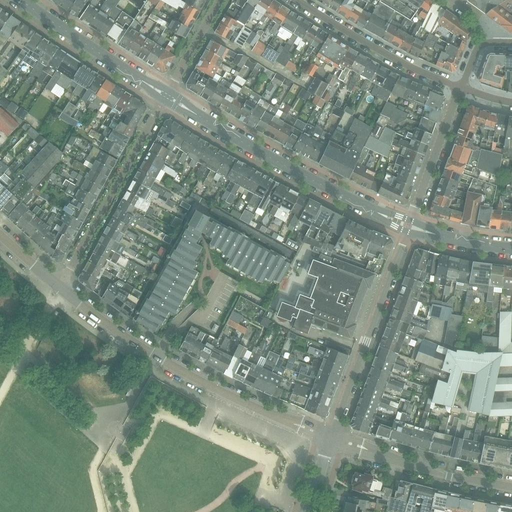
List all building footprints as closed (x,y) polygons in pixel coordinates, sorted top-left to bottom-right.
[(63,0),(60,6),(68,12),(75,0),(63,0)] [(75,0),(68,12),(76,17),(87,0),(75,0)] [(97,0),(87,0),(76,17),(89,25),(99,11),(95,8),(99,1),(97,0)] [(105,0),(103,4),(99,11),(89,25),(105,36),(115,22),(120,15),(122,11),(133,19),(135,20),(148,0),(105,0)] [(180,0),(163,0),(169,3),(167,5),(176,9),(178,5),(184,8),(177,21),(191,28),(200,10),(184,2),(180,0)] [(205,2),(201,0),(185,0),(184,2),(200,10),(205,2)] [(233,0),(232,2),(243,8),(247,0),(233,0)] [(260,0),(247,0),(243,8),(242,8),(240,11),(234,20),(239,23),(244,26),(250,16),(251,15),(260,0)] [(272,0),(260,0),(251,15),(250,16),(259,21),(272,0)] [(281,5),(273,0),(272,0),(259,21),(263,24),(267,17),(272,20),(281,5)] [(332,0),(328,7),(329,7),(337,13),(345,0),(332,0)] [(345,0),(337,13),(347,19),(355,6),(352,4),(354,0),(345,0)] [(358,0),(355,6),(347,19),(355,24),(363,10),(368,0),(358,0)] [(379,1),(376,0),(368,0),(363,10),(355,24),(363,29),(371,15),(366,12),(370,5),(375,8),(379,1)] [(425,0),(379,0),(379,1),(396,12),(405,17),(410,20),(420,7),(425,0)] [(434,2),(431,0),(425,0),(420,7),(428,12),(434,2)] [(467,0),(466,1),(485,15),(492,10),(507,3),(507,1),(508,0),(509,1),(510,0),(467,0)] [(511,0),(510,0),(509,1),(508,0),(507,1),(507,3),(492,10),(485,15),(510,33),(511,33),(511,0)] [(396,12),(379,1),(375,8),(371,15),(363,29),(381,39),(389,24),(392,20),(396,12)] [(428,12),(427,15),(424,20),(422,23),(420,28),(425,30),(429,33),(432,35),(434,31),(435,32),(438,24),(444,12),(446,10),(434,2),(428,12)] [(290,11),(281,5),(272,20),(276,23),(273,28),(270,32),(275,36),(277,32),(290,11)] [(0,32),(1,31),(11,16),(2,10),(0,8),(0,32)] [(240,11),(236,9),(233,13),(228,10),(225,14),(234,20),(240,11)] [(471,29),(446,10),(444,12),(438,24),(452,33),(454,34),(466,43),(471,29)] [(302,19),(290,11),(277,32),(289,39),(294,33),(302,19)] [(418,17),(424,20),(427,15),(421,12),(418,17)] [(170,25),(151,14),(149,18),(166,28),(185,38),(191,28),(177,21),(173,19),(170,25)] [(234,20),(225,14),(220,24),(233,32),(234,31),(237,27),(242,30),(244,26),(239,23),(234,20)] [(1,31),(0,32),(0,51),(3,47),(20,22),(11,16),(1,31)] [(410,20),(405,17),(401,25),(398,29),(390,44),(399,49),(407,34),(403,32),(407,24),(411,27),(414,22),(410,20)] [(138,22),(135,20),(133,19),(126,29),(117,44),(127,50),(142,27),(138,24),(138,22)] [(311,24),(302,19),(294,33),(289,39),(280,55),(276,61),(285,67),(289,61),(292,55),(288,53),(298,37),(302,40),(311,24)] [(401,25),(392,20),(389,24),(381,39),(390,44),(398,29),(401,25)] [(418,21),(416,25),(411,36),(407,34),(399,49),(408,54),(416,39),(415,39),(420,28),(422,23),(418,21)] [(29,28),(20,22),(3,47),(0,51),(0,65),(2,67),(3,67),(8,61),(5,59),(14,45),(16,47),(29,28)] [(126,29),(115,22),(105,36),(117,44),(126,29)] [(233,32),(220,24),(215,33),(224,38),(228,41),(231,36),(236,39),(239,34),(234,31),(233,32)] [(321,30),(311,24),(302,40),(299,44),(296,50),(300,52),(306,42),(311,45),(311,46),(321,30)] [(143,27),(142,27),(127,50),(136,56),(148,39),(143,36),(146,32),(141,29),(143,27)] [(35,32),(29,28),(16,47),(22,50),(23,48),(35,32)] [(425,30),(420,28),(415,39),(416,39),(408,54),(417,58),(423,46),(424,43),(419,41),(425,30)] [(329,36),(321,30),(311,46),(311,45),(306,53),(310,56),(311,54),(316,57),(329,36)] [(42,37),(35,32),(23,48),(22,50),(17,57),(22,61),(25,56),(29,58),(42,37)] [(249,37),(241,32),(239,34),(236,39),(234,42),(242,47),(245,42),(249,37)] [(261,37),(252,32),(249,37),(245,42),(254,48),(258,41),(261,37)] [(432,35),(429,33),(424,43),(423,46),(432,49),(436,43),(431,41),(433,36),(432,35)] [(160,37),(156,34),(152,41),(148,39),(136,56),(145,62),(160,37)] [(466,43),(454,34),(449,44),(447,43),(447,44),(463,52),(466,43)] [(338,41),(329,36),(316,57),(325,62),(338,41)] [(439,39),(433,36),(431,41),(436,43),(432,49),(441,53),(441,52),(460,60),(463,52),(447,44),(445,48),(436,44),(439,39)] [(51,43),(42,37),(29,58),(25,56),(22,61),(29,65),(34,68),(51,43)] [(160,37),(145,62),(154,68),(165,50),(161,48),(165,39),(160,37)] [(229,50),(211,40),(206,49),(224,59),(226,55),(235,59),(237,55),(229,50)] [(267,47),(258,41),(254,48),(252,51),(261,57),(267,47)] [(349,48),(338,41),(325,62),(337,69),(340,63),(349,48)] [(59,48),(51,43),(34,68),(42,73),(59,48)] [(169,43),(165,50),(154,68),(162,73),(166,72),(175,56),(169,52),(172,47),(170,46),(171,44),(169,43)] [(280,55),(267,47),(261,57),(273,65),(276,61),(280,55)] [(67,54),(59,48),(42,73),(36,81),(40,84),(47,74),(52,77),(67,54)] [(359,54),(349,48),(340,63),(337,69),(341,72),(338,78),(343,80),(349,69),(359,54)] [(224,59),(206,49),(201,58),(219,68),(226,73),(227,72),(229,74),(232,70),(221,63),(224,59)] [(441,52),(441,53),(436,66),(452,73),(456,71),(460,60),(441,52)] [(82,64),(73,58),(67,54),(52,77),(45,88),(51,92),(56,84),(65,90),(71,80),(82,64)] [(369,59),(359,54),(349,69),(355,72),(349,83),(351,83),(348,88),(352,91),(361,76),(360,75),(369,59)] [(481,71),(478,80),(477,83),(500,90),(501,87),(504,75),(494,72),(497,66),(505,66),(505,54),(490,54),(487,56),(481,71)] [(248,58),(237,55),(235,59),(232,64),(241,69),(248,58)] [(219,68),(201,58),(193,72),(206,80),(207,78),(209,80),(210,79),(212,80),(215,74),(219,68)] [(257,63),(248,58),(241,69),(239,73),(236,77),(234,81),(241,85),(244,80),(242,79),(249,68),(253,71),(257,63)] [(379,65),(369,59),(360,75),(361,76),(366,79),(360,90),(364,92),(366,89),(379,65)] [(296,66),(289,61),(285,67),(292,72),(296,66)] [(266,69),(257,63),(253,71),(252,73),(258,77),(260,73),(262,74),(262,75),(262,76),(266,69)] [(97,74),(87,68),(82,64),(71,80),(78,85),(73,93),(82,98),(97,74)] [(312,64),(306,73),(312,77),(318,67),(312,64)] [(390,71),(379,65),(366,89),(372,92),(370,94),(371,95),(368,102),(373,104),(376,97),(377,97),(390,71)] [(11,77),(15,79),(21,70),(18,67),(11,77)] [(276,74),(266,69),(262,76),(271,81),(276,74)] [(399,76),(390,71),(377,97),(386,102),(387,102),(391,94),(400,76),(399,76)] [(206,80),(193,72),(186,85),(187,89),(200,96),(209,80),(207,78),(206,80)] [(106,80),(97,74),(82,98),(82,99),(81,100),(86,102),(92,93),(96,96),(106,80)] [(222,78),(215,74),(212,80),(210,79),(209,80),(200,96),(208,102),(219,85),(218,84),(222,78)] [(285,80),(276,74),(271,81),(271,82),(280,87),(285,80)] [(329,74),(324,83),(315,78),(308,91),(316,96),(321,98),(325,91),(333,76),(329,74)] [(410,81),(400,76),(391,94),(402,98),(403,97),(410,81)] [(115,86),(106,80),(96,96),(88,109),(97,114),(104,103),(115,86)] [(420,85),(410,81),(403,97),(410,100),(413,101),(420,85)] [(224,88),(221,86),(219,85),(208,102),(218,107),(232,85),(228,82),(224,88)] [(511,83),(509,84),(509,88),(501,87),(500,90),(511,93),(511,83)] [(241,89),(232,84),(232,85),(218,107),(227,113),(241,89)] [(252,91),(244,85),(241,89),(227,113),(236,118),(252,92),(252,91)] [(431,90),(420,85),(413,101),(410,100),(409,103),(413,104),(414,102),(424,106),(424,105),(431,90)] [(124,91),(115,86),(104,103),(108,106),(103,113),(108,117),(108,115),(124,91)] [(443,95),(431,90),(424,105),(432,107),(441,111),(445,99),(443,95)] [(132,96),(124,91),(108,115),(113,118),(115,119),(117,121),(118,119),(132,96)] [(330,95),(325,91),(321,98),(325,101),(328,102),(330,98),(329,97),(330,95)] [(261,98),(252,92),(236,118),(245,123),(260,99),(261,99),(261,98)] [(121,123),(133,130),(146,108),(145,104),(132,96),(118,119),(122,121),(121,123)] [(321,98),(316,96),(311,103),(317,106),(321,98)] [(325,101),(321,98),(317,106),(321,109),(325,101)] [(9,105),(2,99),(0,100),(0,103),(2,104),(7,109),(9,105)] [(260,99),(245,123),(254,129),(270,104),(261,99),(260,99)] [(19,107),(11,102),(9,105),(7,109),(14,114),(19,107)] [(387,102),(386,102),(377,121),(386,125),(389,120),(398,124),(405,120),(408,114),(403,112),(397,109),(395,109),(396,107),(387,102)] [(77,108),(69,103),(62,113),(54,107),(42,125),(37,133),(39,134),(49,142),(62,153),(67,144),(73,133),(78,123),(79,122),(70,116),(73,111),(74,112),(77,108)] [(280,106),(276,104),(274,107),(270,104),(254,129),(263,134),(274,117),(278,110),(280,106)] [(291,108),(287,105),(284,113),(278,110),(274,117),(263,134),(273,139),(283,122),(287,115),(291,108)] [(342,111),(334,106),(331,114),(341,118),(344,112),(342,111)] [(345,106),(342,111),(344,112),(352,116),(355,112),(345,106)] [(467,108),(464,117),(459,129),(475,134),(478,125),(474,124),(479,109),(472,106),(467,108)] [(441,111),(432,107),(430,112),(426,111),(424,112),(422,117),(437,123),(441,111)] [(18,125),(0,108),(0,129),(8,137),(18,125)] [(480,109),(479,109),(474,124),(478,125),(479,126),(481,133),(486,135),(486,128),(483,127),(488,111),(480,109)] [(497,114),(488,111),(483,127),(486,128),(490,129),(488,137),(488,142),(492,143),(494,130),(497,114)] [(509,117),(497,114),(494,130),(492,143),(491,150),(494,151),(496,144),(497,144),(499,136),(505,137),(509,117)] [(296,120),(287,115),(283,122),(273,139),(282,145),(292,128),(296,120)] [(511,117),(509,117),(505,137),(501,155),(501,158),(511,159),(511,117)] [(122,121),(118,119),(117,121),(115,119),(113,122),(118,125),(115,130),(129,138),(133,130),(121,123),(122,121)] [(373,129),(355,119),(347,136),(330,170),(349,180),(365,147),(370,136),(373,129)] [(166,121),(160,131),(154,142),(167,149),(180,126),(170,120),(166,121)] [(386,125),(377,121),(373,129),(370,136),(379,141),(379,140),(380,141),(386,129),(385,128),(386,125)] [(306,125),(302,122),(297,130),(292,128),(282,145),(293,150),(307,124),(306,124),(306,125)] [(318,122),(314,128),(310,137),(301,155),(309,159),(321,135),(323,131),(326,125),(318,122)] [(30,127),(26,123),(19,130),(22,133),(24,131),(27,133),(31,128),(30,127)] [(108,139),(78,123),(73,133),(77,136),(81,128),(89,133),(89,135),(102,143),(99,148),(118,159),(124,148),(108,139)] [(314,128),(307,124),(293,150),(301,155),(310,137),(314,128)] [(189,132),(180,126),(167,149),(176,155),(179,149),(189,132)] [(39,134),(37,133),(31,128),(27,133),(34,140),(39,134)] [(417,129),(415,128),(413,134),(408,132),(405,138),(411,140),(412,140),(413,138),(429,145),(432,134),(417,129)] [(129,138),(115,130),(113,129),(108,139),(124,148),(129,138)] [(395,133),(386,129),(380,141),(379,140),(379,141),(370,136),(365,147),(373,151),(388,158),(388,155),(391,145),(392,142),(393,139),(395,133)] [(475,134),(459,129),(454,144),(475,151),(475,149),(480,150),(480,149),(472,146),(474,140),(473,139),(475,134)] [(347,136),(335,130),(334,133),(318,163),(330,170),(347,136)] [(334,133),(330,131),(328,134),(323,131),(321,135),(309,159),(318,163),(334,133)] [(198,137),(189,132),(179,149),(184,152),(178,162),(182,164),(187,156),(198,137)] [(67,144),(72,146),(77,136),(73,133),(67,144)] [(208,143),(198,137),(187,156),(193,159),(189,165),(193,168),(197,162),(208,143)] [(412,140),(411,140),(409,143),(400,140),(399,142),(393,139),(392,142),(425,155),(429,145),(413,138),(412,140)] [(0,194),(0,210),(7,217),(27,194),(33,188),(35,189),(41,193),(42,192),(47,182),(48,182),(58,163),(63,153),(62,153),(49,142),(12,181),(0,194)] [(176,155),(167,149),(154,142),(149,151),(166,160),(171,164),(176,155)] [(425,155),(392,142),(391,145),(402,149),(400,156),(405,158),(404,159),(421,166),(425,155)] [(217,149),(208,143),(197,162),(202,164),(196,175),(201,178),(207,167),(206,167),(217,149)] [(72,146),(67,144),(62,153),(63,153),(67,155),(72,146)] [(475,151),(454,144),(448,158),(471,166),(476,168),(480,150),(475,149),(475,151)] [(88,156),(112,170),(117,160),(93,147),(88,156)] [(373,151),(365,147),(349,180),(359,184),(371,157),(368,162),(365,168),(361,166),(364,159),(365,160),(367,154),(371,156),(373,151)] [(227,154),(217,149),(206,167),(207,167),(212,170),(203,184),(208,187),(213,179),(212,179),(227,154)] [(501,155),(484,150),(480,149),(480,150),(476,168),(481,170),(498,177),(501,159),(501,158),(501,155)] [(166,160),(149,151),(144,160),(165,173),(165,172),(175,178),(178,173),(163,164),(166,160)] [(236,160),(227,154),(212,179),(213,179),(217,182),(215,185),(221,188),(222,186),(221,185),(225,178),(236,160)] [(400,156),(397,154),(394,161),(402,164),(401,167),(402,167),(401,170),(417,177),(421,166),(404,159),(405,158),(400,156)] [(88,156),(86,161),(85,161),(83,165),(107,178),(112,170),(88,156)] [(375,159),(371,157),(359,184),(368,189),(372,181),(376,173),(370,170),(375,159)] [(471,166),(448,158),(445,168),(471,178),(472,178),(478,180),(481,170),(476,168),(471,166)] [(107,178),(83,165),(75,160),(72,166),(80,171),(78,174),(102,188),(107,178)] [(165,173),(144,160),(139,169),(155,178),(160,181),(165,173)] [(245,165),(236,160),(225,178),(230,181),(225,190),(226,190),(223,195),(227,197),(245,165)] [(8,168),(1,161),(0,162),(0,177),(4,174),(8,168)] [(402,167),(401,167),(395,164),(393,170),(398,172),(396,180),(413,187),(417,177),(401,170),(402,167)] [(254,170),(245,165),(227,197),(228,198),(225,202),(230,205),(240,187),(242,188),(241,190),(243,191),(254,170)] [(442,177),(468,185),(468,184),(469,184),(471,178),(445,168),(442,177)] [(155,178),(139,169),(133,180),(168,199),(170,200),(172,195),(152,184),(155,178)] [(78,174),(71,170),(68,175),(78,180),(75,185),(96,197),(102,188),(78,174)] [(264,175),(254,170),(243,191),(242,194),(246,196),(244,201),(248,203),(264,175)] [(0,177),(0,194),(12,181),(4,174),(0,177)] [(273,180),(264,175),(248,203),(253,206),(258,197),(262,200),(273,180)] [(468,185),(442,177),(439,185),(455,190),(456,190),(457,186),(467,190),(468,185)] [(496,186),(478,180),(472,178),(471,178),(469,184),(468,184),(468,185),(467,190),(464,205),(464,207),(463,213),(461,224),(474,226),(478,207),(492,210),(496,186)] [(75,185),(66,180),(63,185),(77,193),(74,198),(79,201),(90,208),(96,197),(75,185)] [(168,199),(133,180),(127,190),(151,203),(154,198),(165,204),(168,199)] [(273,180),(262,200),(255,212),(262,216),(268,203),(268,202),(278,183),(273,180)] [(413,187),(396,180),(393,187),(389,186),(390,185),(383,182),(382,185),(388,188),(385,197),(403,205),(407,204),(413,187)] [(372,181),(368,189),(385,197),(388,188),(382,185),(372,181)] [(173,182),(170,186),(180,192),(182,188),(173,182)] [(288,189),(278,183),(268,202),(268,203),(274,206),(269,214),(274,217),(288,189)] [(455,190),(439,185),(436,193),(452,199),(454,194),(463,197),(465,193),(456,190),(455,190)] [(15,224),(28,209),(29,208),(25,205),(33,196),(30,194),(32,192),(35,189),(33,188),(27,194),(7,217),(15,224)] [(300,194),(288,189),(274,217),(285,222),(290,212),(300,194)] [(151,203),(127,190),(122,200),(138,209),(151,216),(154,211),(148,208),(151,203)] [(52,198),(42,192),(41,193),(39,196),(49,203),(52,198)] [(189,197),(194,200),(199,203),(202,198),(192,193),(189,197)] [(452,199),(436,193),(432,204),(449,209),(450,205),(452,199)] [(310,199),(300,194),(290,212),(295,214),(289,225),(294,227),(298,220),(299,220),(310,199)] [(497,211),(492,210),(488,228),(499,230),(504,203),(505,197),(500,196),(499,204),(498,204),(497,211)] [(79,201),(74,198),(66,207),(65,206),(62,210),(65,212),(82,222),(90,208),(79,201)] [(321,205),(310,199),(299,220),(310,226),(321,205)] [(138,209),(122,200),(117,209),(146,224),(147,224),(154,228),(156,223),(136,213),(138,209)] [(204,200),(204,202),(202,205),(208,209),(211,204),(204,200)] [(511,204),(504,203),(499,230),(509,231),(511,214),(511,204)] [(453,210),(449,209),(432,204),(429,212),(430,215),(450,220),(453,210)] [(338,214),(321,205),(310,226),(302,242),(315,247),(331,253),(333,247),(334,246),(328,244),(324,243),(327,235),(338,214)] [(213,207),(211,210),(209,213),(289,258),(292,252),(213,207)] [(478,207),(474,226),(475,226),(488,228),(492,210),(478,207)] [(32,212),(28,209),(15,224),(22,231),(35,215),(40,209),(38,208),(37,210),(35,208),(32,212)] [(146,224),(117,209),(113,217),(129,226),(135,229),(137,225),(144,229),(146,224)] [(233,209),(230,214),(239,219),(242,215),(233,209)] [(458,211),(453,210),(450,220),(461,224),(463,213),(458,211)] [(48,214),(44,211),(39,218),(35,215),(22,231),(30,238),(42,222),(43,221),(48,214)] [(234,232),(196,211),(194,214),(192,214),(190,218),(191,219),(188,225),(186,229),(174,252),(147,299),(135,321),(145,326),(143,328),(152,333),(153,331),(161,335),(172,314),(173,315),(183,296),(192,301),(215,257),(235,268),(262,283),(276,291),(280,283),(291,264),(284,260),(276,255),(276,256),(242,237),(242,236),(234,232)] [(58,213),(57,215),(55,217),(63,222),(77,231),(82,222),(65,212),(63,216),(58,213)] [(57,215),(53,213),(53,214),(53,213),(46,224),(42,222),(30,238),(38,245),(52,222),(55,217),(57,215)] [(338,214),(327,235),(324,243),(328,244),(331,237),(332,238),(334,234),(339,236),(340,236),(348,219),(338,214)] [(252,220),(242,215),(239,219),(249,225),(251,221),(252,220)] [(129,226),(113,217),(108,226),(124,235),(137,242),(139,237),(126,230),(129,226)] [(357,224),(348,219),(340,236),(339,236),(334,246),(333,247),(362,258),(373,231),(364,227),(357,224)] [(57,225),(52,222),(38,245),(46,253),(50,247),(52,243),(58,232),(54,229),(57,225)] [(77,231),(63,222),(61,227),(57,225),(54,229),(58,232),(72,240),(77,231)] [(124,235),(108,226),(103,234),(129,249),(131,244),(122,238),(124,235)] [(280,230),(277,234),(287,239),(289,235),(280,230)] [(373,231),(362,258),(373,262),(370,268),(381,272),(392,242),(391,238),(373,231)] [(72,240),(58,232),(52,243),(57,246),(59,247),(57,249),(65,254),(72,240)] [(129,249),(103,234),(98,243),(120,255),(121,255),(123,251),(135,257),(137,253),(129,249)] [(173,238),(167,235),(164,241),(170,244),(173,238)] [(303,242),(302,242),(298,240),(292,249),(298,252),(303,242)] [(120,255),(98,243),(93,253),(115,264),(117,260),(130,267),(133,262),(121,255),(120,255)] [(59,247),(57,246),(55,250),(50,247),(46,253),(57,262),(60,261),(65,254),(57,249),(59,247)] [(166,250),(161,247),(157,254),(163,257),(166,250)] [(331,253),(315,247),(313,252),(320,254),(317,261),(312,259),(307,274),(312,276),(304,297),(299,295),(295,308),(282,303),(276,317),(291,322),(292,318),(296,319),(293,329),(306,334),(310,324),(351,339),(356,324),(354,323),(367,288),(370,289),(375,274),(329,257),(331,253)] [(415,250),(410,263),(409,267),(425,271),(429,252),(418,249),(415,250)] [(439,255),(429,252),(425,271),(428,272),(435,275),(439,255)] [(115,264),(93,253),(88,261),(104,270),(107,266),(119,272),(116,277),(121,280),(126,271),(115,264)] [(450,257),(439,255),(435,275),(435,277),(434,284),(444,286),(450,257)] [(161,260),(154,256),(151,261),(155,263),(158,265),(161,260)] [(461,260),(450,257),(444,286),(443,295),(449,296),(451,282),(456,283),(461,260)] [(472,262),(461,260),(456,283),(455,289),(467,291),(472,262)] [(104,270),(88,261),(83,270),(99,280),(102,274),(110,279),(112,275),(104,270)] [(491,265),(472,262),(467,291),(464,309),(470,310),(472,297),(471,297),(473,291),(471,290),(472,283),(479,284),(478,291),(487,292),(491,265)] [(158,265),(155,263),(150,272),(153,274),(158,265)] [(503,266),(491,265),(487,292),(488,292),(486,307),(491,307),(492,302),(493,292),(501,293),(502,287),(503,266)] [(146,270),(139,266),(136,270),(135,271),(142,275),(143,275),(146,270)] [(511,266),(503,266),(502,287),(507,288),(506,295),(511,295),(511,266)] [(409,267),(405,276),(423,283),(428,272),(425,271),(409,267)] [(99,280),(83,270),(79,278),(79,282),(93,291),(99,280)] [(153,274),(150,272),(146,270),(143,275),(150,279),(153,274)] [(402,285),(421,292),(422,292),(425,284),(423,283),(405,276),(402,285)] [(109,285),(107,288),(101,298),(110,305),(122,284),(117,281),(112,285),(110,284),(109,285)] [(131,289),(122,284),(110,305),(119,311),(131,289)] [(421,292),(402,285),(399,295),(418,302),(421,303),(430,306),(432,307),(433,304),(430,303),(430,301),(419,297),(421,292)] [(107,288),(103,286),(102,286),(97,295),(101,298),(107,288)] [(142,293),(134,288),(133,290),(131,289),(119,311),(128,318),(132,311),(138,299),(142,293)] [(418,302),(399,295),(394,307),(413,314),(418,302)] [(439,306),(433,304),(432,307),(429,316),(430,316),(436,318),(439,306)] [(446,307),(441,306),(439,306),(436,318),(443,320),(446,307)] [(413,314),(394,307),(390,316),(414,325),(426,330),(427,325),(411,319),(413,314)] [(452,308),(446,307),(443,320),(449,321),(449,320),(451,314),(452,308)] [(234,311),(229,320),(237,324),(238,325),(242,316),(234,311)] [(462,317),(451,314),(449,320),(449,321),(448,326),(451,326),(453,326),(460,327),(462,317)] [(414,325),(390,316),(387,326),(412,336),(411,336),(418,339),(418,338),(422,340),(422,339),(424,340),(427,331),(426,330),(414,325)] [(268,329),(271,322),(263,318),(260,324),(268,329)] [(237,324),(229,320),(226,325),(235,329),(237,324)] [(238,325),(237,324),(235,329),(235,330),(244,334),(247,329),(238,325)] [(191,326),(178,350),(179,350),(188,355),(200,331),(191,326)] [(412,336),(387,326),(383,336),(408,345),(411,336),(412,336)] [(287,337),(289,332),(281,327),(277,333),(286,338),(287,337)] [(459,332),(447,330),(446,336),(458,338),(459,332)] [(205,334),(200,331),(188,355),(196,359),(204,346),(200,344),(205,334)] [(298,337),(289,332),(287,337),(296,341),(298,337)] [(408,345),(383,336),(379,347),(397,354),(398,354),(401,348),(406,350),(408,345)] [(458,338),(446,336),(445,341),(457,344),(458,338)] [(498,339),(483,337),(480,352),(497,354),(498,343),(498,339)] [(217,340),(213,338),(210,344),(206,342),(204,346),(196,359),(205,364),(214,345),(217,340)] [(230,340),(225,338),(219,350),(215,349),(216,347),(214,345),(205,364),(214,369),(230,340)] [(235,342),(231,339),(230,340),(214,369),(224,374),(233,356),(231,354),(230,356),(228,355),(235,342)] [(422,339),(422,340),(418,349),(414,360),(422,363),(430,366),(436,345),(424,340),(422,339)] [(267,344),(263,341),(259,347),(242,383),(252,387),(261,368),(256,366),(260,357),(267,344)] [(457,344),(445,341),(443,347),(447,349),(456,352),(456,350),(457,344)] [(509,343),(498,343),(497,354),(501,354),(506,354),(511,353),(511,342),(510,342),(509,342),(509,343)] [(286,352),(292,354),(295,345),(289,343),(286,352)] [(239,345),(233,356),(224,374),(232,378),(241,359),(246,349),(239,345)] [(443,347),(436,345),(430,366),(441,370),(447,349),(443,347)] [(259,347),(258,346),(257,348),(254,347),(251,353),(246,361),(241,359),(232,378),(242,383),(259,347)] [(308,353),(323,359),(344,367),(348,355),(328,348),(325,354),(324,353),(310,347),(308,353)] [(397,354),(379,347),(376,356),(403,367),(405,363),(395,359),(397,354)] [(282,350),(277,349),(271,362),(266,371),(261,368),(252,387),(262,392),(279,357),(282,350)] [(456,352),(447,349),(441,370),(450,373),(447,383),(437,380),(431,402),(451,407),(461,371),(477,372),(473,391),(474,391),(469,411),(489,415),(492,397),(494,391),(496,379),(498,367),(501,354),(497,354),(480,352),(456,350),(456,352)] [(408,368),(403,367),(376,356),(372,366),(390,373),(392,368),(406,373),(408,368)] [(284,359),(279,357),(262,392),(272,396),(276,388),(282,378),(285,368),(281,366),(284,359)] [(295,360),(289,358),(286,368),(292,370),(295,360)] [(344,367),(323,359),(322,364),(320,363),(314,360),(311,366),(319,370),(340,377),(344,367)] [(422,363),(418,373),(437,380),(447,383),(450,373),(441,370),(430,366),(422,363)] [(390,373),(372,366),(368,376),(403,389),(404,385),(397,382),(388,379),(390,373)] [(340,377),(319,370),(318,373),(312,371),(309,377),(336,387),(340,377)] [(336,387),(309,377),(294,371),(292,377),(313,385),(312,390),(332,397),(336,387)] [(403,389),(368,376),(365,386),(383,392),(385,387),(394,391),(409,396),(411,392),(403,389)] [(503,391),(503,378),(496,379),(494,391),(503,391)] [(296,384),(293,390),(292,394),(328,408),(332,397),(312,390),(296,384)] [(383,392),(365,386),(361,395),(397,409),(398,405),(390,402),(381,398),(383,392)] [(282,391),(276,388),(272,396),(279,399),(282,391)] [(328,408),(292,394),(290,400),(304,405),(306,406),(304,410),(325,418),(327,416),(329,413),(328,410),(328,408)] [(397,409),(361,395),(357,405),(376,412),(378,407),(387,410),(396,413),(397,409)] [(506,403),(506,397),(492,397),(489,415),(489,417),(502,416),(502,403),(506,403)] [(405,400),(402,412),(407,413),(409,404),(410,401),(405,400)] [(511,415),(511,402),(506,403),(502,403),(502,416),(511,415)] [(431,405),(426,404),(425,412),(424,412),(420,428),(414,426),(408,445),(418,448),(426,420),(427,420),(431,405)] [(376,412),(357,405),(354,414),(379,424),(381,425),(383,421),(374,418),(376,412)] [(379,424),(354,414),(350,425),(352,429),(367,434),(375,436),(379,424)] [(394,421),(392,428),(388,440),(399,443),(406,415),(402,414),(400,422),(394,421)] [(411,416),(406,415),(399,443),(408,445),(414,426),(408,425),(411,416)] [(459,419),(454,417),(449,436),(444,435),(439,454),(450,457),(454,438),(455,438),(455,437),(459,419)] [(448,419),(443,418),(439,433),(434,432),(429,451),(439,454),(444,435),(448,419)] [(426,420),(418,448),(429,451),(434,432),(428,431),(431,421),(427,420),(426,420)] [(381,425),(379,424),(375,436),(388,440),(392,428),(381,425)] [(481,430),(476,429),(473,441),(469,461),(479,463),(483,444),(478,443),(480,435),(480,436),(481,430)] [(462,439),(455,438),(454,438),(450,457),(458,459),(469,461),(473,441),(468,440),(470,431),(465,430),(462,439)] [(497,439),(485,436),(483,444),(479,463),(492,466),(497,439)] [(508,441),(497,439),(492,466),(504,468),(508,441)] [(354,484),(353,489),(382,498),(382,499),(389,501),(392,490),(384,488),(385,488),(384,493),(374,490),(377,480),(372,479),(373,477),(364,474),(364,476),(356,473),(355,475),(353,475),(351,481),(353,482),(352,484),(354,484)] [(400,481),(400,480),(397,491),(395,491),(392,502),(390,510),(391,510),(390,511),(396,511),(397,511),(399,504),(400,500),(408,502),(408,501),(413,484),(412,484),(400,481)] [(435,490),(413,484),(408,501),(408,502),(405,511),(429,511),(431,504),(435,490)] [(435,490),(431,504),(429,511),(444,511),(448,493),(441,491),(436,490),(435,490)] [(457,511),(460,496),(448,493),(444,511),(457,511)] [(460,496),(457,511),(469,511),(472,498),(465,497),(465,496),(462,496),(460,496)] [(376,504),(348,498),(347,505),(345,505),(344,511),(348,511),(364,511),(365,508),(375,510),(376,505),(376,504)] [(389,501),(382,499),(378,498),(376,504),(376,505),(387,507),(389,501)] [(475,498),(472,498),(469,511),(483,511),(486,501),(478,499),(475,498)] [(497,511),(499,503),(486,501),(483,511),(497,511)] [(511,511),(511,506),(511,505),(499,503),(497,511),(511,511)]
